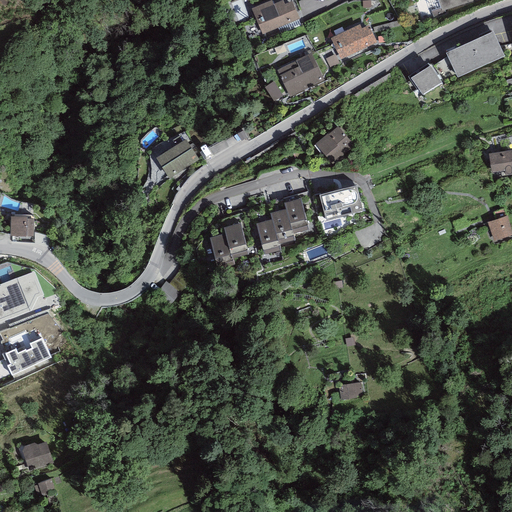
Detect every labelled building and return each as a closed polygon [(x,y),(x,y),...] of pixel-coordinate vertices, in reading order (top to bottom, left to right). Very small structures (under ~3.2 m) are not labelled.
[(272,0),(251,9),(262,35),(299,19),(292,1),(284,4),(282,0),(273,4),(272,0)] [(438,0),(442,12),(473,2),(472,0),(438,0)] [(359,24),(331,38),(341,60),(377,43),(368,26),(362,29),(359,24)] [(493,32),(446,54),(457,77),(504,56),(493,32)] [(310,53),(276,69),(290,97),(324,81),(310,53)] [(334,54),(325,59),(330,68),(339,64),(334,54)] [(430,66),(411,78),(422,95),(441,83),(430,66)] [(273,82),(265,87),(274,102),(283,96),(273,82)] [(327,134),(315,144),(333,164),(345,154),(344,153),(354,144),(338,126),(328,135),(327,134)] [(186,140),(156,159),(169,179),(199,160),(186,140)] [(511,150),(488,154),(491,173),(504,171),(505,175),(511,174),(511,155),(511,154),(511,150)] [(356,186),(319,195),(326,220),(363,211),(356,186)] [(284,202),(285,209),(287,209),(293,234),(309,230),(301,198),(284,202)] [(285,209),(270,214),(271,220),(273,219),(279,244),(294,240),(293,234),(287,209),(285,209)] [(511,231),(507,216),(487,222),(493,242),(511,236),(511,231)] [(27,217),(10,217),(10,236),(15,236),(15,237),(33,237),(34,219),(27,218),(27,217)] [(271,220),(256,224),(264,255),(281,251),(279,244),(273,219),(271,220)] [(240,223),(224,228),(225,234),(232,259),(233,259),(248,255),(240,223)] [(232,259),(225,234),(209,238),(218,270),(235,266),(233,259),(232,259)] [(0,286),(0,322),(31,311),(37,298),(44,295),(34,272),(0,284),(0,285),(0,286)] [(341,281),(333,282),(334,290),(343,289),(341,281)] [(51,358),(41,338),(29,344),(31,348),(26,351),(26,350),(18,353),(16,348),(5,353),(10,364),(7,366),(12,376),(51,358)] [(361,382),(339,385),(340,401),(356,399),(356,396),(363,396),(361,382)] [(24,446),(22,450),(28,470),(52,463),(46,442),(37,444),(34,443),(24,446)] [(52,479),(38,483),(42,497),(47,495),(50,506),(58,503),(55,494),(57,493),(52,479)]
